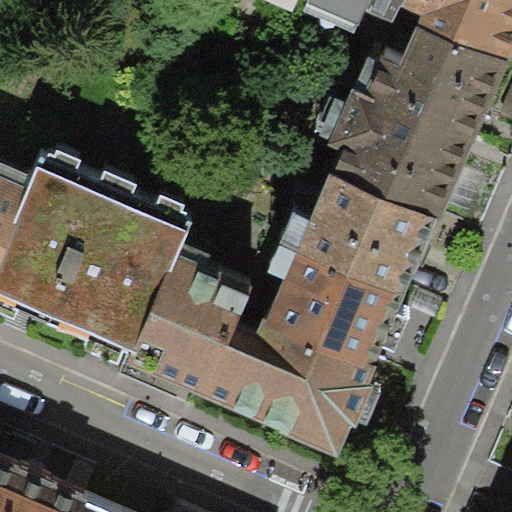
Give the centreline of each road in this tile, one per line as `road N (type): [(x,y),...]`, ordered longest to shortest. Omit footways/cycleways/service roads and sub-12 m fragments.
road 1 (residential): [(0,371),(323,511)]
road 2 (residential): [(406,511),(511,270)]
